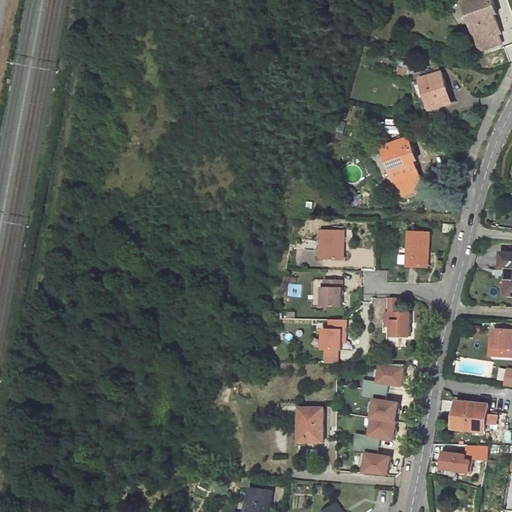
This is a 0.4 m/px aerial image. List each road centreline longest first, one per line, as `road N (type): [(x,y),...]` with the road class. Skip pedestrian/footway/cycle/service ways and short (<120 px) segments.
road 1 (track): [(0,465),(85,0)]
road 2 (unclassified): [(511,110),(481,182),(448,310),(410,511)]
